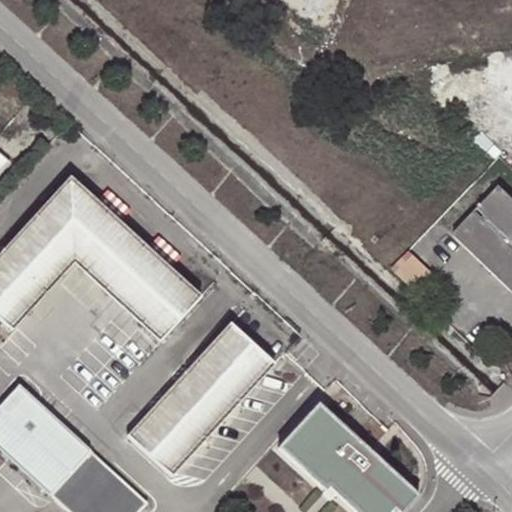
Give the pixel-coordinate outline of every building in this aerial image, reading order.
[(156,342),(199,297),(69,180),(0,256),(0,319),(13,331),(73,266),(156,342)] [(511,198),(497,185),(453,232),(511,290),(511,198)] [(431,272),(407,250),(390,268),(413,290),(431,272)] [(169,477),(273,365),(229,327),(126,437),(169,477)] [(136,511),(146,501),(15,380),(0,397),(0,447),(69,511),(136,511)] [(342,511),(406,511),(413,505),(313,414),(272,456),(320,499),(323,494),(342,511)]
